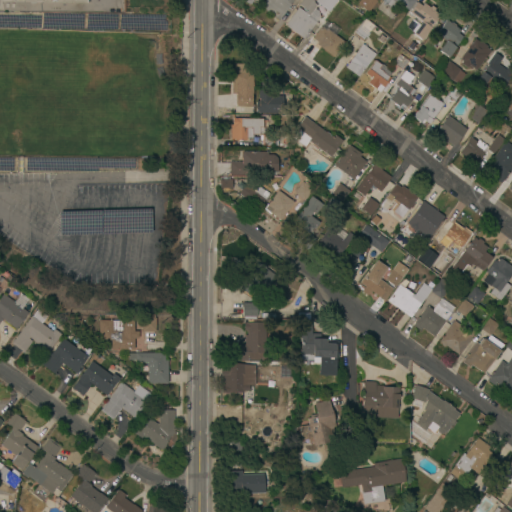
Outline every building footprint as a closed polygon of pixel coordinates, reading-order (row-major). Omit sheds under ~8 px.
[(293,0),(277,21),(259,7),(264,0),(293,0)] [(318,18),(302,39),(284,26),(297,8),(303,12),(305,10),(298,5),(301,0),(311,0),(314,2),(313,3),(316,6),(314,9),(318,12),(318,18)] [(337,0),(328,13),(315,3),(317,0),(337,0)] [(360,0),(373,0),(375,1),(367,13),(356,5),(360,0)] [(415,0),(407,11),(396,3),(392,9),(385,4),(388,0),(415,0)] [(421,6),(423,4),(429,8),(430,6),(435,9),(433,12),(439,16),(420,41),(412,35),(413,34),(405,28),(411,20),(419,26),(421,23),(407,12),(415,2),(421,6)] [(361,42),(352,35),(365,19),(373,26),(361,42)] [(340,30),(335,37),(344,43),(333,59),(322,51),(323,50),(316,45),(318,43),(312,39),(319,29),(320,30),(326,21),(340,30)] [(450,23),(451,22),(456,25),(455,27),(460,31),(458,34),(462,37),(457,45),(448,58),(439,51),(446,42),(436,35),(446,21),(450,23)] [(479,43),(480,42),(486,46),(485,48),(490,51),(476,71),(472,68),(470,71),(460,65),(462,62),(460,60),(475,40),(479,43)] [(410,51),(406,47),(410,41),(415,45),(410,51)] [(358,77),(345,68),(362,45),(375,54),(358,77)] [(505,70),(508,66),(511,69),(511,73),(501,88),(490,80),(481,92),(473,86),(488,65),(486,63),(494,52),(501,58),(496,64),(505,70)] [(402,71),(393,64),(399,55),(408,62),(402,71)] [(380,65),(381,65),(391,72),(388,77),(389,78),(382,88),(382,87),(379,92),(366,83),(370,78),(364,74),(374,61),(380,65)] [(457,85),(451,81),(451,82),(440,74),(448,62),(460,71),(459,71),(464,74),(457,85)] [(234,108),(234,94),(233,94),(233,66),(252,66),(252,94),(251,94),(251,108),(239,108),(234,108)] [(406,106),(402,103),(399,107),(389,100),(398,88),(394,85),(405,71),(413,77),(407,85),(415,91),(410,97),(412,98),(406,106)] [(427,89),(416,81),(423,71),(434,79),(427,89)] [(454,102),(446,96),(452,87),(460,93),(454,102)] [(511,118),(503,112),(505,110),(505,109),(511,100),(510,100),(511,97),(509,94),(508,91),(511,87),(511,118)] [(282,114),(255,114),(255,101),(258,101),(258,89),(272,89),(272,93),(282,94),(282,113),(282,114)] [(428,125),(425,122),(422,125),(420,123),(420,124),(412,118),(429,95),(443,106),(428,125)] [(478,124),(468,117),(474,110),(472,108),(475,104),(486,112),(478,124)] [(325,134),(326,133),(330,135),(329,136),(332,138),(334,136),(342,141),(329,158),(307,141),(302,148),(291,139),(298,130),(295,128),(304,117),(325,134)] [(465,131),(453,147),(448,143),(447,145),(433,135),(447,117),(453,121),(465,131)] [(262,134),(258,134),(258,136),(251,136),(251,138),(246,138),(246,141),(229,141),(229,125),(232,125),(232,119),(263,120),(262,134)] [(276,146),(273,146),(273,147),(262,147),(262,136),(273,136),(273,135),(277,135),(276,146)] [(497,136),(503,141),(492,155),(486,151),(497,136)] [(476,164),(468,159),(467,160),(458,154),(466,142),(465,142),(469,137),(476,143),(477,141),(487,148),(476,164)] [(505,142),(511,146),(511,149),(511,151),(511,152),(511,168),(503,181),(500,184),(483,172),(497,153),(505,142)] [(353,180),(333,167),(348,146),(361,155),(359,157),(366,162),(353,180)] [(275,172),(267,172),(266,176),(229,175),(229,162),(241,163),(241,152),(266,153),(266,154),(271,155),(272,155),(274,156),(274,157),(275,158),(275,172)] [(381,191),(372,184),(362,196),(354,190),(373,165),(391,178),(381,191)] [(257,209),(236,193),(247,178),(268,195),(257,209)] [(219,189),(230,188),(231,181),(218,180),(219,189)] [(399,186),(400,185),(417,196),(412,204),(412,206),(410,208),(408,209),(406,211),(402,208),(401,210),(398,208),(400,206),(385,195),(393,182),(399,186)] [(303,201),(294,194),(302,183),(311,190),(303,201)] [(341,202),(331,195),(338,184),(349,191),(341,202)] [(279,222),(270,214),(269,215),(263,210),(267,204),(268,205),(278,192),(293,204),(279,222)] [(314,214),(313,213),(310,216),(318,222),(309,235),(315,239),(306,251),(298,245),(303,238),(293,230),(295,226),(291,224),(310,197),(321,205),(314,214)] [(333,213),(324,207),(331,198),(339,204),(333,213)] [(369,216),(360,209),(362,206),(359,204),(363,198),(376,207),(369,216)] [(443,217),(426,240),(418,235),(420,233),(415,230),(416,229),(406,221),(413,212),(414,212),(422,202),(443,217)] [(452,222),(453,222),(462,228),(463,227),(470,232),(454,254),(449,251),(451,248),(449,246),(451,243),(449,242),(444,248),(437,243),(447,229),(442,226),(447,218),(452,222)] [(347,232),(352,236),(336,258),(320,246),(319,247),(315,245),(325,231),(324,230),(329,223),(338,230),(338,229),(346,235),(347,232)] [(380,252),(379,252),(376,256),(371,252),(374,248),(368,244),(358,260),(347,252),(357,237),(365,225),(388,241),(380,252)] [(476,240),(477,239),(482,242),(481,244),(486,247),(483,251),(491,257),(480,271),(479,270),(474,266),(473,267),(470,264),(468,267),(465,265),(458,275),(449,268),(472,237),(476,240)] [(353,266),(352,266),(347,273),(337,266),(346,253),(357,260),(353,266)] [(506,264),(511,268),(511,274),(505,284),(509,287),(499,301),(488,293),(491,289),(482,282),(487,275),(485,273),(494,261),(496,263),(499,259),(506,264)] [(260,297),(257,295),(253,301),(239,291),(240,290),(238,288),(257,262),(265,267),(264,269),(275,276),(260,297)] [(384,300),(383,301),(370,292),(367,297),(360,292),(363,288),(360,285),(376,262),(387,270),(379,281),(392,289),(384,300)] [(402,278),(401,277),(394,287),(385,281),(398,263),(407,270),(402,278)] [(0,277),(4,280),(8,275),(11,277),(1,290),(0,289),(0,277)] [(400,285),(404,279),(408,282),(404,288),(400,285)] [(440,300),(430,293),(440,279),(450,287),(440,300)] [(413,296),(422,284),(431,290),(410,319),(387,302),(399,286),(413,296)] [(476,305),(465,298),(473,287),(484,294),(476,305)] [(21,308),(27,313),(15,329),(2,319),(0,321),(0,296),(2,294),(13,302),(20,293),(28,299),(21,308)] [(465,318),(454,311),(462,299),(473,307),(465,318)] [(445,321),(445,322),(433,338),(421,329),(419,332),(412,327),(414,324),(414,323),(426,306),(432,310),(439,300),(453,310),(445,321)] [(257,318),(242,318),(242,304),(257,304),(257,318)] [(41,324),(52,333),(54,330),(61,335),(47,353),(33,343),(25,354),(11,344),(19,333),(31,317),(32,317),(37,310),(46,317),(41,324)] [(154,318),(155,318),(154,332),(140,332),(141,318),(142,312),(154,312),(154,318)] [(134,332),(138,332),(138,339),(134,339),(133,350),(125,350),(125,351),(110,351),(110,341),(98,341),(98,321),(123,321),(123,319),(134,319),(134,332)] [(487,319),(497,326),(490,336),(479,329),(487,319)] [(468,332),(474,324),(476,325),(477,324),(479,326),(457,356),(446,348),(445,350),(437,344),(454,321),(468,332)] [(266,362),(234,362),(234,345),(244,346),(244,336),(247,336),(247,323),(266,323),(266,362)] [(336,341),(336,359),(312,358),(312,361),(298,360),(299,323),(311,324),(311,334),(319,334),(319,339),(325,339),(325,340),(336,341)] [(502,346),(498,351),(499,352),(482,375),(470,366),(468,369),(461,363),(463,361),(462,360),(475,343),(477,345),(481,339),(482,340),(482,339),(485,341),(488,336),(502,346)] [(87,357),(75,374),(61,364),(54,374),(42,365),(50,354),(51,354),(62,339),(78,351),(87,357)] [(164,361),(167,361),(167,385),(149,384),(149,382),(146,382),(147,368),(146,368),(146,364),(134,363),(134,361),(127,361),(127,354),(135,354),(164,354),(164,361)] [(511,386),(507,393),(495,384),(494,387),(486,381),(500,362),(505,365),(511,356),(511,386)] [(105,372),(108,367),(115,372),(113,374),(120,379),(117,384),(116,383),(105,396),(91,385),(82,397),(71,389),(79,378),(78,378),(81,373),(82,374),(91,362),(105,372)] [(253,386),(249,386),(249,392),(243,392),(243,394),(221,394),(222,386),(223,375),(220,375),(220,364),(254,366),(253,386)] [(398,395),(398,401),(397,401),(396,419),(361,417),(363,382),(376,383),(376,386),(382,386),(382,388),(398,389),(398,395)] [(133,393),(138,386),(152,396),(135,420),(120,409),(112,420),(100,411),(120,383),(133,393)] [(441,401),(442,400),(453,409),(452,410),(458,414),(453,420),(455,422),(452,426),(450,424),(448,427),(444,433),(443,432),(442,434),(438,434),(436,432),(435,429),(437,427),(430,422),(424,430),(430,434),(422,444),(410,435),(410,420),(414,423),(423,411),(422,409),(425,400),(424,400),(423,403),(409,398),(414,385),(428,390),(427,391),(441,401)] [(330,443),(312,446),(311,444),(307,445),(306,439),(300,440),(298,427),(307,425),(306,418),(309,418),(309,416),(315,414),(313,403),(328,400),(334,428),(328,430),(330,443)] [(168,410),(173,410),(173,432),(170,437),(169,436),(165,442),(166,442),(160,451),(141,438),(141,439),(131,432),(134,428),(135,429),(144,416),(156,425),(158,422),(158,410),(161,410),(161,406),(168,406),(168,410)] [(27,424),(26,425),(24,423),(18,432),(21,434),(20,435),(36,447),(19,470),(9,463),(14,456),(0,445),(0,443),(10,430),(3,425),(12,413),(27,424)] [(27,463),(33,467),(44,452),(39,449),(47,438),(59,447),(52,457),(53,458),(52,460),(56,463),(71,473),(58,491),(53,488),(49,493),(26,476),(26,477),(20,473),(27,463)] [(477,475),(470,469),(466,475),(464,474),(459,480),(450,473),(463,454),(466,456),(478,440),(490,449),(488,453),(492,455),(477,475)] [(381,487),(384,502),(362,505),(361,493),(362,493),(361,485),(341,487),(339,474),(373,469),(372,463),(402,459),(405,484),(381,487)] [(9,473),(12,469),(22,477),(13,490),(0,479),(0,464),(2,466),(2,467),(9,473)] [(96,475),(95,476),(93,475),(87,483),(90,486),(89,487),(98,493),(107,499),(103,505),(102,504),(96,511),(89,511),(68,497),(80,480),(74,475),(81,465),(96,475)] [(242,476),(261,475),(262,493),(228,495),(226,473),(241,472),(242,476)] [(441,511),(426,511),(424,510),(442,485),(454,494),(441,511)] [(131,505),(132,504),(140,511),(109,511),(103,507),(117,490),(124,495),(123,498),(131,505)]
